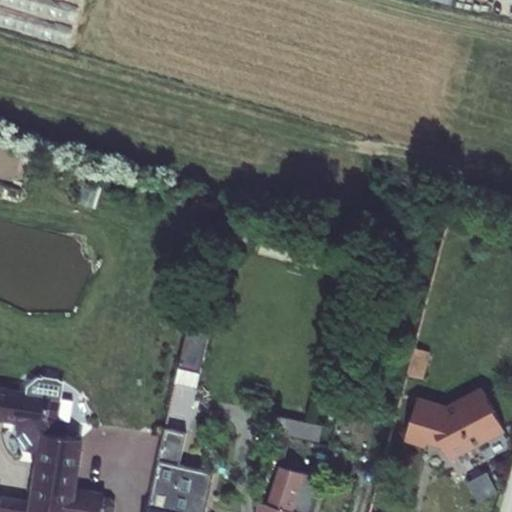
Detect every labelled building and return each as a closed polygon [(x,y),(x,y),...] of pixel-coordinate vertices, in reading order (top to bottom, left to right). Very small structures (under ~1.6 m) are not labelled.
[(179,378),(200,383),(211,335),(190,330),(179,378)] [(426,350),(412,346),(405,373),(420,376),(426,350)] [(71,398),(74,382),(51,378),(39,385),(38,393),(56,396),(66,398),(71,398)] [(0,510),(9,511),(121,511),(125,496),(78,488),(88,442),(70,439),(71,433),(66,424),(51,421),(56,396),(38,393),(0,385),(0,413),(28,419),(25,432),(35,446),(48,449),(39,496),(0,488),(0,510)] [(66,398),(56,396),(51,421),(66,424),(79,426),(82,406),(70,403),(71,398),(66,398)] [(447,464),(504,437),(484,396),(447,414),(418,403),(404,442),(426,449),(428,445),(441,450),(447,464)] [(190,427),(168,422),(147,511),(205,511),(215,469),(182,462),(190,427)] [(282,432),(274,430),(272,438),(279,441),(282,432)] [(265,497),(256,495),(253,511),(292,511),(293,509),(306,511),(308,511),(315,484),(289,478),(291,469),(278,466),(277,471),(272,470),(265,497)]
